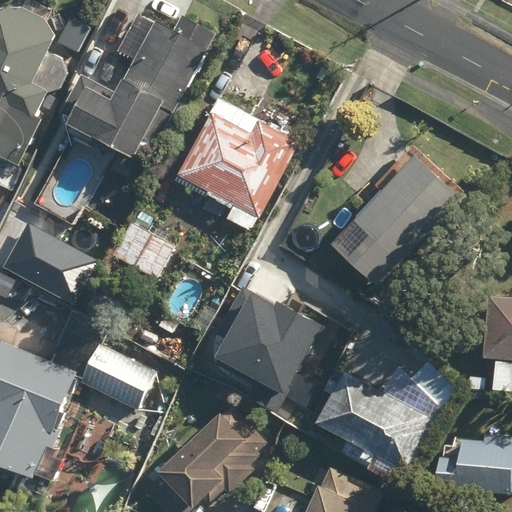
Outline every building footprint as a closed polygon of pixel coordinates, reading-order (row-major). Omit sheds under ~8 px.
[(0,155),(18,165),(42,118),(34,114),(47,90),(50,91),(60,88),(68,73),(62,59),(46,51),(55,34),(44,18),(21,6),(0,6),(0,155)] [(58,116),(132,157),(165,94),(178,102),(216,33),(182,14),(174,29),(156,20),(124,78),(121,76),(113,91),(81,74),(58,116)] [(300,107),(308,112),(317,107),(317,98),(309,92),(300,97),(300,107)] [(42,106),(54,113),(61,101),(49,94),(42,106)] [(226,218),(249,230),(255,217),(258,218),(298,141),(214,98),(207,111),(209,113),(177,175),(207,191),(204,195),(231,209),(226,218)] [(331,241),(377,285),(461,196),(415,152),(331,241)] [(382,161),(369,153),(350,186),(363,194),(382,161)] [(112,255),(158,279),(175,246),(165,240),(168,234),(152,224),(149,230),(131,220),(112,255)] [(240,239),(218,230),(208,253),(231,262),(240,239)] [(0,276),(0,297),(9,302),(18,287),(0,276)] [(87,307),(109,318),(117,303),(95,292),(87,307)] [(511,296),(488,294),(482,356),(511,358),(511,296)] [(306,390),(338,410),(370,360),(279,303),(248,353),(252,355),(237,379),(271,400),(285,377),(294,382),(289,390),(301,398),(306,390)] [(0,463),(30,478),(32,473),(40,476),(49,454),(42,451),(44,447),(50,449),(66,415),(62,412),(69,395),(63,393),(70,378),(140,409),(157,371),(68,331),(65,336),(26,318),(14,342),(29,348),(27,353),(1,341),(0,342),(0,463)] [(470,372),(469,391),(493,392),(495,374),(470,372)] [(94,428),(140,451),(145,443),(147,443),(170,396),(155,389),(132,437),(80,412),(73,426),(91,434),(94,428)] [(145,488),(166,511),(188,511),(199,503),(197,500),(218,482),(230,495),(257,471),(251,465),(261,456),(259,453),(270,443),(235,403),(222,415),(219,412),(156,469),(161,474),(145,488)] [(317,425),(330,434),(337,423),(325,414),(317,425)] [(436,489),(511,495),(511,491),(511,490),(511,437),(484,435),(483,440),(458,439),(457,458),(439,457),(436,489)] [(287,511),(369,511),(373,503),(380,506),(386,491),(332,467),(330,472),(322,468),(311,493),(313,493),(304,511),(290,511),(288,511),(287,511)] [(18,505),(33,511),(42,511),(46,505),(37,487),(28,484),(18,505)]
